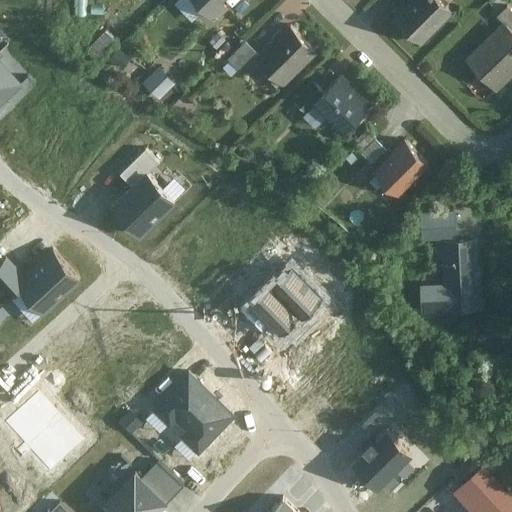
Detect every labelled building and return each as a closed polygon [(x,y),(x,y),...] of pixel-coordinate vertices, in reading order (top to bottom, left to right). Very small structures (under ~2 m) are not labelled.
[(419,43),(450,12),(438,0),(407,0),(392,16),(419,43)] [(511,9),(507,5),(496,14),(504,22),(511,31),(511,9)] [(511,31),(504,22),(466,57),(497,90),(511,75),(511,31)] [(313,55),(286,29),(253,62),(280,88),(313,55)] [(254,52),(243,42),(228,58),(239,68),(254,52)] [(0,101),(27,78),(0,47),(0,101)] [(160,64),(144,79),(159,95),(175,80),(160,64)] [(370,101),(342,73),(325,89),(312,103),(339,131),(370,101)] [(325,89),(314,78),(290,102),(301,113),(312,103),(325,89)] [(385,144),(375,136),(358,155),(367,163),(385,144)] [(429,168),(405,145),(379,172),(404,195),(429,168)] [(146,236),(181,198),(150,170),(115,208),(146,236)] [(419,210),(421,236),(457,234),(455,208),(419,210)] [(481,308),(478,239),(440,241),(442,283),(423,284),(424,310),(481,308)] [(22,273),(48,305),(85,275),(58,243),(22,273)] [(233,407),(192,369),(160,403),(175,417),(180,411),(191,421),(186,426),(201,441),(233,407)] [(397,466),(415,447),(395,428),(359,465),(379,484),(384,479),(391,485),(404,473),(397,466)] [(144,461),(114,490),(135,511),(159,511),(177,495),(144,461)] [(511,511),(511,493),(482,461),(451,489),(471,511),(511,511)]
